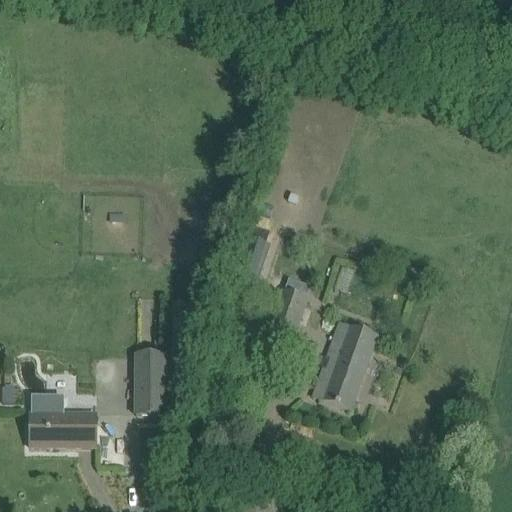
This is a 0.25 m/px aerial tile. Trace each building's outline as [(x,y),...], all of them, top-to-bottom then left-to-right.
[(266,246),(249,240),(244,252),(262,258),(266,246)] [(268,334),(292,343),(308,301),(284,292),(268,334)] [(324,370),(320,382),(313,401),(350,414),(377,338),(340,325),(328,361),(329,362),(326,371),(324,370)] [(135,419),(171,419),(173,361),(136,360),(135,419)] [(1,390),(1,407),(13,407),(14,390),(1,390)] [(96,451),(96,431),(96,415),(31,415),(30,451),(96,451)]
